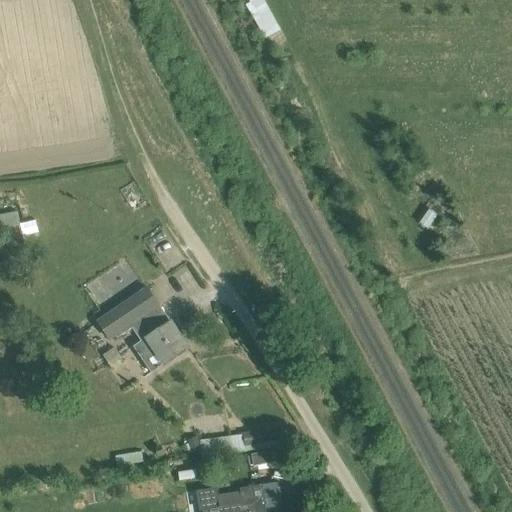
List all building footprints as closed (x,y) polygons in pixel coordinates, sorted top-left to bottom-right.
[(243,0),(262,35),(278,27),(263,0),(243,0)] [(3,244),(0,244),(0,252),(3,269),(28,264),(23,240),(3,244)] [(106,314),(98,320),(109,337),(114,333),(117,337),(139,322),(149,336),(134,346),(152,372),(165,364),(166,365),(190,348),(171,321),(169,322),(158,305),(159,304),(147,286),(139,292),(141,296),(109,318),(106,314)] [(266,429),(243,432),(243,434),(245,445),(268,442),(266,429)] [(243,434),(202,440),(203,449),(204,457),(294,444),(293,439),(268,442),(245,445),(243,434)] [(198,435),(187,439),(192,453),(203,449),(198,435)] [(281,467),(276,448),(255,454),(259,472),(281,467)] [(142,451),(116,456),(117,466),(144,462),(142,451)] [(277,482),(263,485),(267,511),(281,509),(277,482)] [(218,488),(197,491),(200,511),(203,510),(203,511),(267,511),(263,485),(241,488),(241,492),(219,496),(218,488)]
